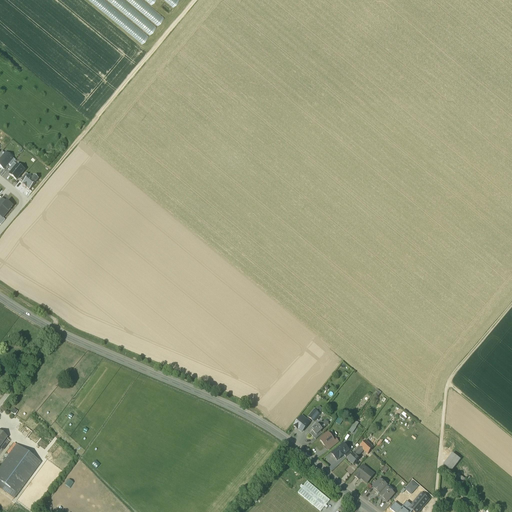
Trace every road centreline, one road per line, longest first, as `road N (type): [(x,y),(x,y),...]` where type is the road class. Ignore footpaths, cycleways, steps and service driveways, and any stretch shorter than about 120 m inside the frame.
road 1 (tertiary): [(0,298),(58,333),(261,423),(373,511)]
road 2 (track): [(195,0),(26,202)]
road 3 (track): [(452,376),(434,511)]
